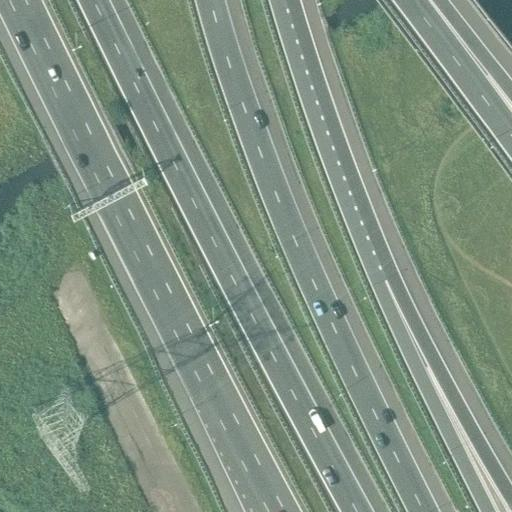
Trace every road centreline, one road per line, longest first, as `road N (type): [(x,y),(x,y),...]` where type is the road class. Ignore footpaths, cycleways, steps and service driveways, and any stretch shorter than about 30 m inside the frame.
road 1 (motorway): [(356,511),(89,0)]
road 2 (motorway): [(15,0),(276,511)]
road 3 (motorway): [(422,511),(291,232),(207,0)]
road 4 (motorway): [(376,282),(275,0)]
road 5 (motorway): [(511,504),(376,282)]
road 6 (motorway): [(488,511),(376,282)]
road 7 (motorway): [(511,129),(415,0)]
